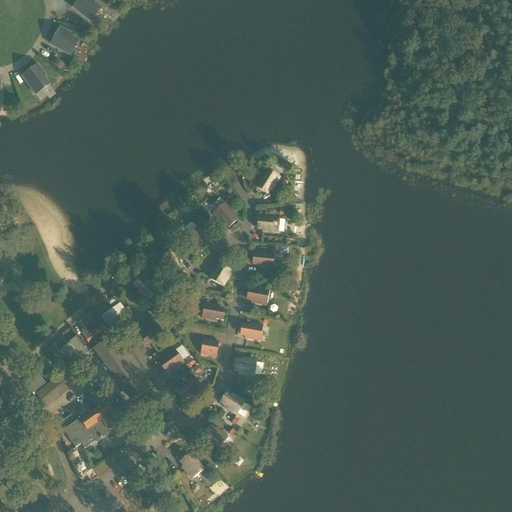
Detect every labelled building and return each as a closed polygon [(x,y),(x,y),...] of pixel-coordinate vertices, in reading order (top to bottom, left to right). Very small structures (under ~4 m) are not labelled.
[(95,1),(94,0),(79,0),(75,6),(82,11),(80,13),(88,19),(93,13),(96,15),(101,9),(93,3),(95,1)] [(71,34),(60,28),(52,42),(60,47),(59,49),(67,54),(71,46),(74,48),(78,41),(70,36),(71,34)] [(59,68),(62,62),(54,58),(50,63),(59,68)] [(45,75),(38,65),(25,75),(30,82),(28,84),(33,92),(40,87),(42,90),(49,85),(43,77),(45,75)] [(257,188),(265,193),(267,188),(271,191),(280,178),(266,169),(259,181),(260,182),(257,188)] [(233,199),(235,198),(232,194),(230,196),(226,200),(229,203),(233,199)] [(229,228),(236,222),(232,218),(236,215),(225,203),(213,214),(223,224),(224,223),(229,228)] [(258,218),(257,227),(262,228),(262,232),(278,234),(279,218),(265,216),(265,218),(258,218)] [(201,252),(208,246),(205,242),(208,239),(198,227),(186,237),(196,248),(197,247),(201,252)] [(175,275),(182,269),(178,265),(182,262),(171,251),(160,261),(169,272),(170,270),(175,275)] [(253,253),(252,263),(258,263),(257,268),(273,269),(274,253),(260,252),(260,254),(253,253)] [(228,273),(232,268),(223,263),(221,267),(217,265),(209,279),(223,287),(230,274),(228,273)] [(6,284),(11,287),(21,270),(16,267),(6,284)] [(148,299),(155,293),(152,289),(155,286),(145,274),(133,284),(142,295),(144,294),(148,299)] [(255,290),(249,289),(247,298),(252,299),(251,303),(267,306),(269,290),(255,288),(255,290)] [(120,303),(100,317),(111,332),(133,317),(127,308),(124,310),(120,303)] [(223,321),(224,311),(219,311),(220,306),(204,303),(202,319),(216,321),(216,319),(223,321)] [(85,338),(93,349),(110,336),(98,320),(92,325),(90,325),(88,326),(88,328),(87,329),(91,334),(85,338)] [(152,345),(165,336),(156,323),(144,331),(145,333),(140,336),(145,344),(149,341),(152,345)] [(260,341),(263,326),(249,323),(249,325),(242,324),(241,333),(246,334),(245,339),(260,341)] [(131,402),(154,386),(115,333),(110,336),(93,349),(131,402)] [(66,364),(62,360),(56,367),(60,371),(62,373),(72,365),(90,352),(76,336),(60,350),(69,362),(66,364)] [(216,358),(219,342),(203,339),(201,355),(216,358)] [(171,371),(184,362),(174,349),(163,358),(164,359),(159,363),(164,371),(168,368),(171,371)] [(243,360),(236,359),(234,368),(239,369),(239,374),(254,377),(257,361),(243,359),(243,360)] [(49,384),(36,395),(47,409),(82,381),(71,367),(55,380),(49,384)] [(22,381),(32,394),(45,383),(35,370),(22,381)] [(55,380),(50,374),(44,378),(49,384),(55,380)] [(190,398),(203,389),(193,376),(182,384),(183,386),(178,390),(183,397),(187,394),(190,398)] [(232,396),(226,393),(221,401),(226,403),(223,407),(237,415),(245,402),(233,395),(232,396)] [(84,415),(102,439),(111,433),(109,431),(117,425),(109,414),(112,412),(114,414),(125,406),(117,395),(95,408),(92,403),(85,407),(89,412),(84,415)] [(96,443),(102,439),(84,415),(66,428),(71,435),(68,437),(76,448),(81,444),(84,449),(95,441),(96,443)] [(210,426),(205,433),(209,436),(206,440),(219,449),(228,436),(217,428),(216,429),(210,426)] [(189,454),(182,460),(185,464),(182,467),(192,479),(204,469),(195,458),(193,460),(189,454)]
